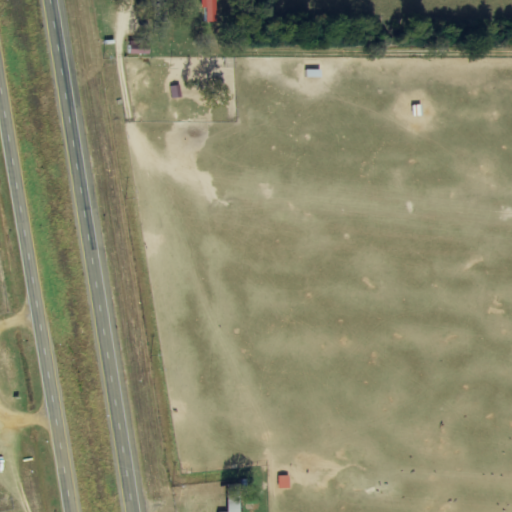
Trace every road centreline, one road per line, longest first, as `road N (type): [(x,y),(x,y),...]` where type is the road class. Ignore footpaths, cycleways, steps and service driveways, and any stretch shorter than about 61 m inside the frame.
road 1 (trunk): [(140,511),(52,0)]
road 2 (trunk): [(0,54),(78,511)]
